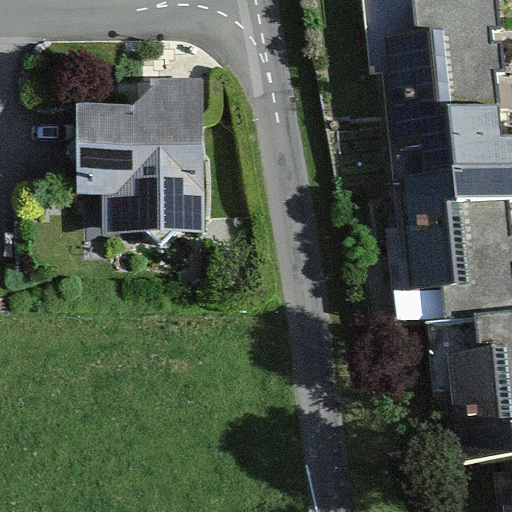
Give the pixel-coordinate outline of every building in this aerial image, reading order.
[(397,185),(511,171),(511,144),(503,146),(493,77),(502,76),(499,49),(491,50),(488,32),(500,31),(495,0),(486,0),(449,5),(448,0),(359,0),(371,83),(383,81),(397,185)] [(198,236),(199,88),(159,88),(131,120),(79,120),(79,200),(93,200),(93,236),(198,236)] [(511,204),(511,171),(397,185),(394,185),(407,296),(442,292),(445,326),(474,322),(511,318),(511,240),(511,241),(507,205),(511,204)] [(237,256),(202,256),(203,284),(238,284),(237,256)] [(511,468),(511,318),(474,322),(478,355),(449,358),(462,474),(511,468)] [(511,511),(511,468),(493,470),(497,511),(511,511)]
